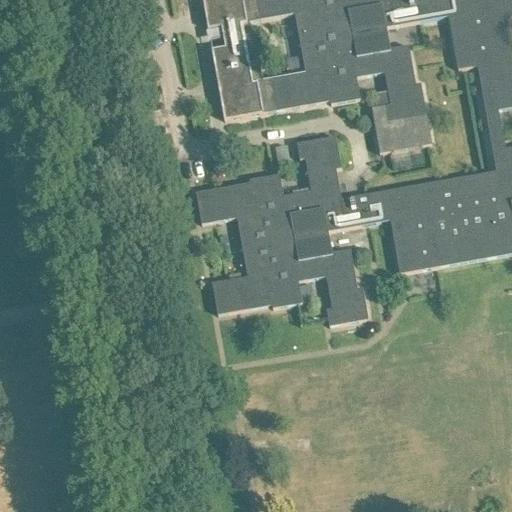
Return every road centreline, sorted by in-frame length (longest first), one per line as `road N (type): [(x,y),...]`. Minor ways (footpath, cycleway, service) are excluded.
road 1 (residential): [(109,299),(56,0)]
road 2 (residential): [(146,511),(109,299)]
